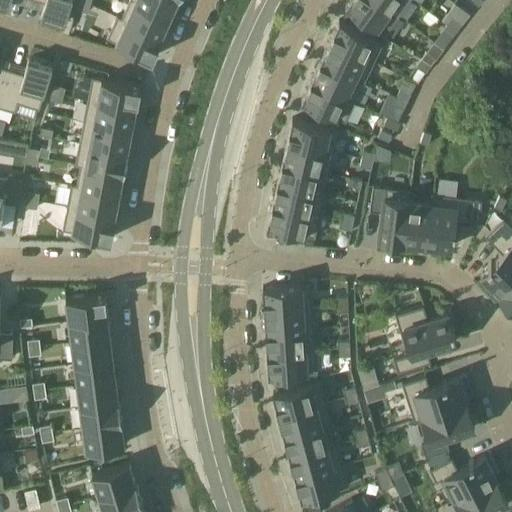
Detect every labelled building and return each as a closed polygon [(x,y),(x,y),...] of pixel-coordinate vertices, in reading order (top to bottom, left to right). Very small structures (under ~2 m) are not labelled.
[(42,0),(45,1),(41,15),(65,22),(71,0),(42,0)] [(80,0),(78,0),(77,7),(88,11),(90,3),(80,0)] [(128,0),(121,16),(121,18),(160,35),(169,15),(135,0),(128,0)] [(135,0),(169,15),(176,0),(135,0)] [(378,0),(348,0),(345,4),(378,27),(385,33),(399,14),(378,0)] [(378,0),(399,14),(400,13),(408,0),(378,0)] [(117,14),(107,36),(153,57),(159,43),(157,43),(160,35),(121,18),(121,16),(117,14)] [(457,29),(461,23),(452,16),(447,22),(457,29)] [(339,19),(329,39),(374,60),(383,40),(375,36),(339,19)] [(442,29),(452,36),(457,29),(447,22),(442,29)] [(329,39),(320,59),(364,80),(374,60),(329,39)] [(431,64),(435,58),(426,51),(421,57),(431,64)] [(8,67),(0,92),(0,105),(15,110),(15,111),(34,117),(37,107),(39,107),(52,65),(28,57),(24,72),(8,67)] [(69,70),(73,60),(63,57),(60,67),(69,70)] [(431,64),(421,57),(416,64),(426,71),(431,64)] [(320,59),(311,78),(355,99),(356,98),(351,96),(352,95),(360,79),(364,81),(364,80),(320,59)] [(92,75),(88,97),(135,106),(137,99),(138,99),(141,84),(92,75)] [(311,78),(301,99),(337,116),(346,120),(355,99),(311,78)] [(54,82),(52,90),(63,93),(66,86),(54,82)] [(400,87),(396,95),(407,100),(411,93),(400,87)] [(52,90),(50,98),(61,101),(63,93),(52,90)] [(393,102),(404,107),(407,100),(396,95),(393,102)] [(88,97),(84,119),(131,128),(135,106),(88,97)] [(292,117),(287,139),(335,150),(340,128),(331,126),(292,117)] [(84,119),(79,140),(127,149),(131,128),(84,119)] [(41,125),(40,133),(52,135),(53,128),(41,125)] [(388,140),(392,133),(381,128),(378,135),(388,140)] [(432,132),(424,129),(420,141),(428,143),(432,132)] [(27,140),(0,135),(0,149),(25,154),(27,140)] [(287,139),(282,160),(330,171),(333,157),(335,150),(287,139)] [(79,140),(75,163),(80,164),(80,163),(123,171),(123,172),(124,172),(129,149),(127,149),(79,140)] [(28,145),(27,153),(39,155),(40,147),(28,145)] [(373,159),(375,151),(363,149),(362,156),(373,159)] [(27,153),(26,161),(37,163),(39,155),(27,153)] [(373,159),(362,156),(360,164),(372,167),(373,159)] [(277,180),(277,181),(325,192),(325,191),(316,189),(316,188),(320,170),(330,172),(330,171),(282,160),(277,180)] [(76,183),(76,185),(118,193),(123,172),(123,171),(80,163),(80,164),(76,183)] [(0,173),(0,221),(4,200),(18,202),(23,177),(0,173)] [(360,187),(362,179),(350,176),(349,184),(360,187)] [(277,181),(272,202),(320,213),(325,192),(277,181)] [(71,182),(67,206),(114,215),(118,193),(76,185),(76,183),(71,182)] [(373,184),(370,209),(382,210),(379,237),(395,239),(403,240),(410,189),(394,187),(373,184)] [(28,189),(27,197),(39,199),(40,191),(28,189)] [(410,189),(403,240),(426,243),(433,192),(432,192),(431,201),(413,199),(410,198),(411,189),(410,189)] [(433,192),(426,243),(451,246),(453,229),(455,229),(455,227),(455,225),(454,224),(454,220),(479,223),(482,198),(457,195),(433,192)] [(499,194),(494,205),(501,208),(506,197),(499,194)] [(27,197),(25,205),(37,207),(39,199),(27,197)] [(272,202),(267,224),(292,230),(315,235),(320,213),(272,202)] [(67,206),(63,228),(112,237),(114,223),(113,222),(114,215),(67,206)] [(355,213),(343,211),(341,219),(353,221),(355,213)] [(489,264),(481,272),(499,291),(499,292),(511,279),(511,225),(503,216),(485,234),(493,242),(502,252),(494,259),(492,261),(491,260),(489,262),(488,263),(489,264)] [(351,229),(353,221),(341,219),(340,226),(351,229)] [(511,279),(499,292),(511,305),(511,279)] [(293,283),(263,285),(264,308),(313,305),(312,282),(293,283)] [(105,291),(66,297),(69,318),(108,313),(105,291)] [(0,356),(12,357),(13,331),(0,330),(0,310),(0,296),(0,295),(0,356)] [(348,295),(336,296),(336,303),(348,303),(348,295)] [(348,303),(336,303),(337,311),(349,311),(348,303)] [(407,353),(394,357),(398,370),(431,360),(427,349),(456,340),(452,328),(454,327),(454,325),(453,323),(451,323),(447,311),(436,315),(428,317),(424,304),(410,308),(395,312),(407,353)] [(313,305),(264,308),(266,330),(315,326),(313,305)] [(108,313),(69,318),(72,340),(110,335),(107,315),(108,315),(108,313)] [(32,316),(20,317),(21,325),(33,324),(32,316)] [(315,326),(266,330),(267,351),(316,348),(315,326)] [(110,335),(72,340),(74,362),(113,357),(110,335)] [(39,337),(27,338),(28,346),(40,345),(39,337)] [(350,338),(338,339),(338,347),(350,346),(350,338)] [(40,345),(28,346),(29,354),(41,353),(40,345)] [(350,346),(338,347),(338,355),(350,354),(350,346)] [(316,348),(267,351),(268,374),(308,371),(317,370),(316,348)] [(113,357),(74,362),(77,383),(116,378),(113,357)] [(373,362),(358,366),(363,381),(377,377),(373,362)] [(403,381),(402,381),(409,403),(414,418),(467,402),(466,399),(458,376),(447,380),(447,378),(446,378),(442,380),(443,381),(438,383),(430,386),(426,374),(403,381)] [(392,376),(381,380),(384,388),(395,385),(392,376)] [(116,378),(77,383),(80,405),(120,400),(119,398),(118,399),(116,378)] [(311,381),(273,391),(279,413),(326,400),(320,378),(316,379),(311,381)] [(44,380),(33,381),(34,389),(46,387),(44,380)] [(27,396),(25,384),(15,385),(16,398),(27,396)] [(355,384),(344,387),(346,395),(357,392),(355,384)] [(46,387),(34,389),(35,397),(47,395),(46,387)] [(357,392),(346,395),(348,403),(359,400),(357,393),(357,392)] [(120,400),(80,405),(83,427),(121,422),(123,422),(120,400)] [(326,400),(279,413),(285,434),(332,421),(330,414),(326,400)] [(467,402),(414,418),(414,419),(419,418),(419,420),(426,440),(421,442),(426,455),(450,447),(447,439),(446,435),(455,433),(474,426),(467,402)] [(332,421),(285,434),(287,444),(290,455),(337,442),(337,441),(333,442),(327,423),(332,422),(332,421)] [(51,422),(39,424),(41,432),(53,430),(51,422)] [(121,422),(83,427),(86,448),(124,443),(121,422)] [(33,423),(21,425),(23,433),(34,431),(33,423)] [(366,426),(355,429),(357,437),(368,434),(366,426)] [(53,430),(41,432),(42,440),(54,438),(53,430)] [(368,434),(357,437),(359,445),(370,442),(368,434)] [(337,442),(290,455),(296,475),(343,463),(337,442)] [(37,446),(25,447),(26,460),(39,458),(37,446)] [(452,456),(430,467),(433,473),(436,480),(440,478),(451,500),(496,477),(484,453),(474,459),(473,457),(471,458),(469,459),(470,461),(468,462),(458,467),(452,456)] [(129,461),(92,472),(99,493),(137,481),(136,481),(135,481),(129,461)] [(343,463),(296,475),(302,497),(340,487),(349,484),(343,463)] [(386,465),(375,470),(378,478),(390,473),(386,465)] [(403,471),(392,476),(395,481),(405,475),(403,471)] [(378,478),(382,489),(394,483),(390,473),(378,478)] [(496,477),(451,500),(457,511),(484,511),(488,510),(508,500),(496,477)] [(137,481),(99,493),(104,511),(111,511),(143,502),(137,481)] [(26,488),(24,489),(29,507),(40,505),(38,493),(36,486),(26,488)] [(68,495),(56,498),(58,506),(70,503),(68,495)] [(324,511),(360,511),(352,498),(352,497),(344,501),(324,511)] [(143,502),(111,511),(144,511),(142,504),(143,503),(143,502)] [(70,503),(58,506),(59,511),(65,511),(72,510),(70,503)]
